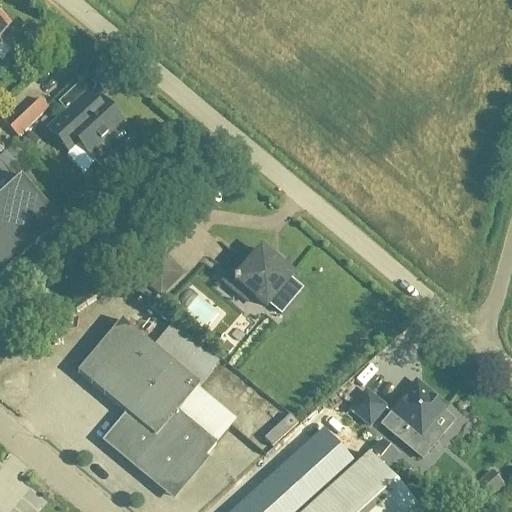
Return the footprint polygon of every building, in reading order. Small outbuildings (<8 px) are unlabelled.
[(0,63),(0,64),(9,53),(0,45),(0,38),(9,28),(0,20),(0,63)] [(99,103),(94,108),(85,97),(48,131),(68,153),(80,142),(91,155),(121,128),(99,103)] [(14,146),(0,158),(0,174),(11,187),(33,168),(14,146)] [(20,180),(0,197),(0,279),(61,226),(20,180)] [(292,278),(261,252),(238,280),(233,280),(234,286),(239,285),(266,309),(269,306),(281,316),(301,291),(289,281),(292,278)] [(166,269),(150,285),(160,295),(176,279),(166,269)] [(199,388),(172,366),(121,323),(77,375),(129,418),(107,444),(172,499),(216,446),(177,414),(199,388)] [(391,416),(381,428),(422,461),(442,437),(432,428),(447,410),(423,390),(416,384),(409,392),(390,415),(391,416)] [(351,412),(369,427),(384,410),(366,395),(351,412)] [(255,415),(274,425),(281,411),(263,401),(255,415)] [(323,433),(235,511),(417,511),(369,457),(356,469),(323,433)]
